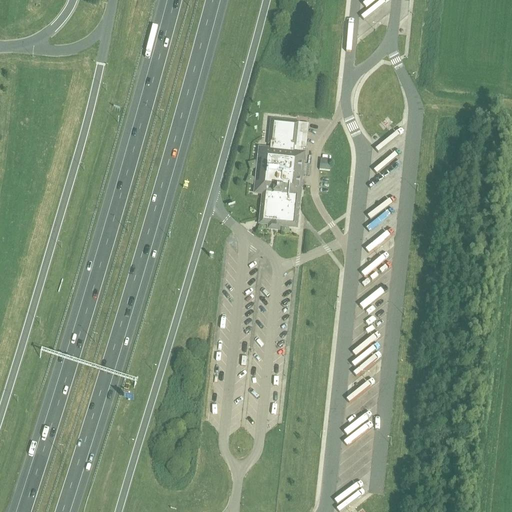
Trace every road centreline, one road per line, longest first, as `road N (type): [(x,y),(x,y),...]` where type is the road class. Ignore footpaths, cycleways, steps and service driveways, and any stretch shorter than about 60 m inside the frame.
road 1 (motorway): [(170,0),(19,511)]
road 2 (motorway): [(65,511),(215,0)]
